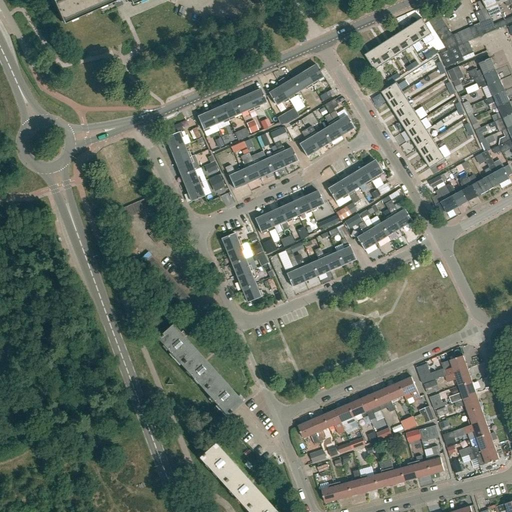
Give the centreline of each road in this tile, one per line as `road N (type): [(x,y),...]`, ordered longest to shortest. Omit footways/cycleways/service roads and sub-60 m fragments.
road 1 (secondary): [(68,209),(180,511)]
road 2 (residential): [(274,416),(479,327)]
road 3 (residential): [(238,325),(440,237)]
road 4 (residential): [(195,232),(376,133)]
road 5 (unclassified): [(134,122),(319,43)]
road 6 (residential): [(372,511),(511,474)]
road 7 (residential): [(195,232),(134,122)]
road 8 (unclassified): [(440,237),(376,133)]
